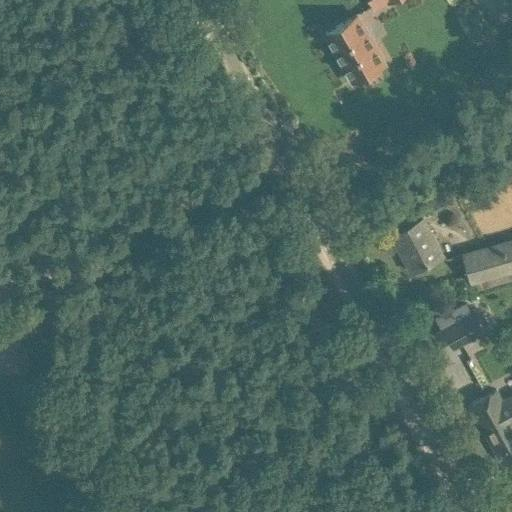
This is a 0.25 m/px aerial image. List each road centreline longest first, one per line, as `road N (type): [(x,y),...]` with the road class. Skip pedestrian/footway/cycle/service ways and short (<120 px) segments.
road 1 (unclassified): [(478,511),(202,0)]
road 2 (track): [(278,146),(0,288)]
